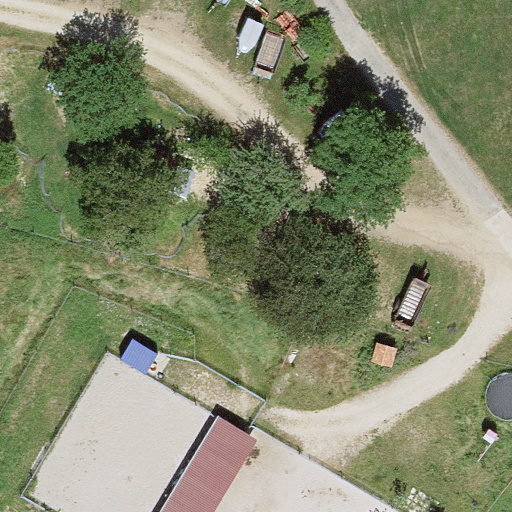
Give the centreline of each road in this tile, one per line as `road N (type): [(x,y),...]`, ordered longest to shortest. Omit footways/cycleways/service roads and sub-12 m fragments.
road 1 (track): [(0,8),(222,76),(358,200),(511,247)]
road 2 (track): [(511,233),(338,0)]
